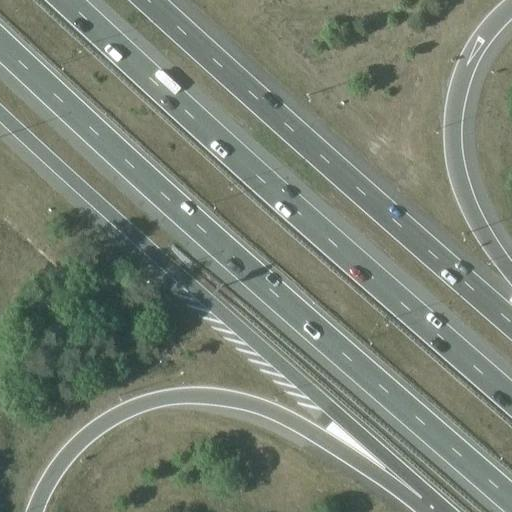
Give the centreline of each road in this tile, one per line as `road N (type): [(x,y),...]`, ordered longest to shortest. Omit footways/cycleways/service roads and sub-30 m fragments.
road 1 (motorway): [(0,43),(511,498)]
road 2 (motorway): [(511,398),(64,0)]
road 3 (motorway): [(0,108),(438,503)]
road 4 (motorway): [(25,511),(45,470),(98,418),(128,404),(194,395),(268,406),(438,503)]
road 5 (motorway): [(511,318),(156,0)]
road 6 (motorway): [(511,274),(480,232),(456,142),(461,84),(479,44),(511,10)]
